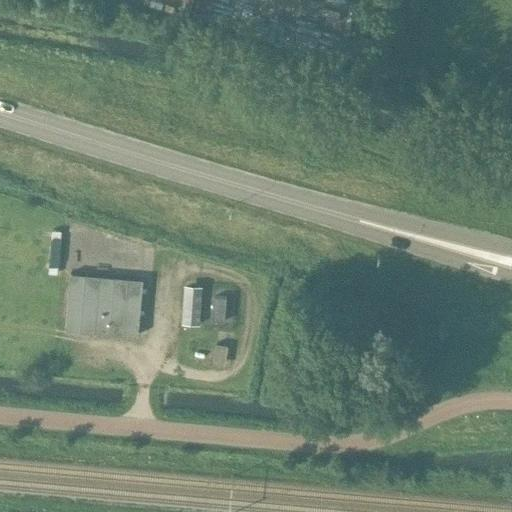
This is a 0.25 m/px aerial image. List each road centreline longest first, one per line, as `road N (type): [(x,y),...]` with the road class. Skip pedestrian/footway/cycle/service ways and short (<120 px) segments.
road 1 (unclassified): [(511,402),(459,406),(398,432),(327,448),(0,415)]
road 2 (primary): [(479,255),(0,114)]
